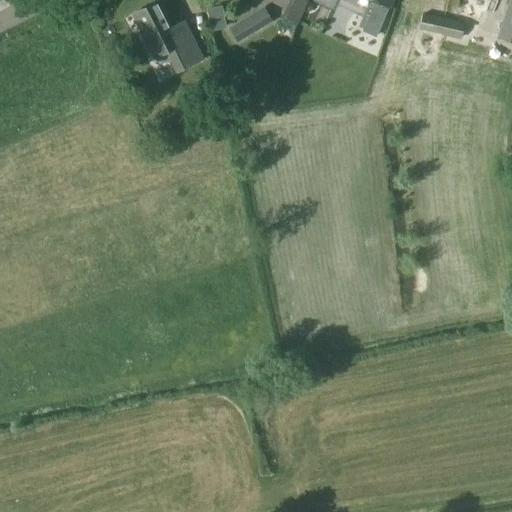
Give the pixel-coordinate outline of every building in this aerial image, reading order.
[(158,0),(133,13),(155,58),(156,60),(164,62),(169,60),(175,73),(204,59),(192,35),(184,19),(173,25),(160,0),(158,0)] [(376,0),(373,0),(361,30),(375,36),(389,5),(376,0)] [(511,0),(509,0),(497,36),(511,41),(511,0)] [(223,5),(208,8),(213,30),(228,27),(223,5)] [(264,7),(229,27),(237,41),(272,21),(264,7)] [(465,22),(424,13),(419,30),(459,40),(465,22)] [(215,78),(196,81),(201,114),(221,111),(215,78)]
